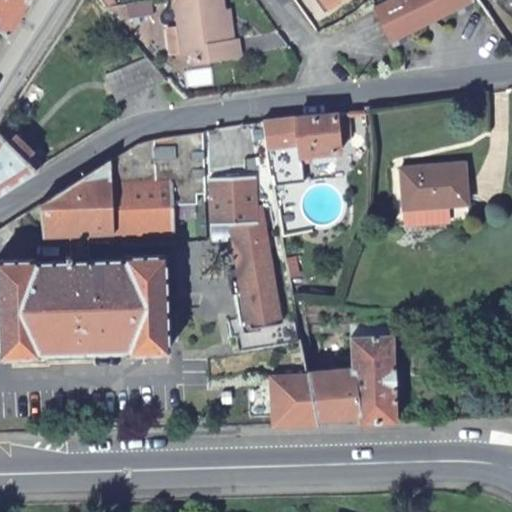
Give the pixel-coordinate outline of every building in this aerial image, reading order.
[(0,0),(0,26),(8,34),(29,0),(0,0)] [(227,11),(225,0),(178,0),(187,55),(198,54),(199,62),(245,55),(242,38),(232,40),(227,11)] [(311,0),(321,13),(330,7),(325,0),(311,0)] [(384,0),(365,9),(388,42),(456,7),(457,9),(474,0),(384,0)] [(237,9),(227,11),(232,40),(242,38),(237,9)] [(120,104),(168,80),(149,57),(107,79),(120,104)] [(351,138),(349,111),(264,120),(272,172),(286,170),(283,146),(299,144),(301,159),(342,154),(340,139),(351,138)] [(0,191),(44,164),(3,122),(0,126),(0,191)] [(135,142),(37,203),(44,236),(71,235),(72,261),(37,262),(37,259),(0,259),(0,357),(40,356),(40,354),(125,350),(125,353),(168,352),(164,254),(122,255),(122,259),(89,260),(88,234),(176,232),(174,203),(197,203),(197,194),(204,193),(202,131),(135,142)] [(462,162),(398,166),(402,207),(450,204),(465,203),(462,162)] [(312,170),(294,170),(294,183),(312,183),(312,170)] [(256,177),(209,179),(211,225),(232,224),(233,237),(231,237),(240,291),(233,292),(237,321),(244,320),(245,326),(278,321),(263,223),(258,223),(257,208),(256,177)] [(450,204),(402,207),(403,225),(409,229),(452,226),(450,204)] [(357,422),(395,421),(392,334),(347,336),(348,366),(304,368),(304,370),(265,372),(267,425),(312,423),(317,423),(317,419),(357,418),(357,422)]
